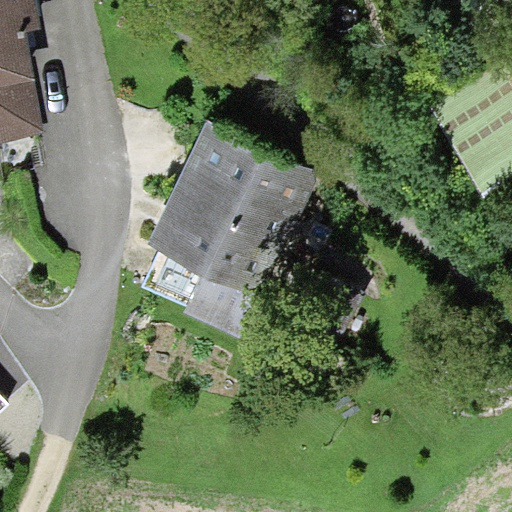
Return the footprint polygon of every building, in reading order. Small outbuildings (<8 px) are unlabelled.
[(0,0),(0,70),(32,65),(35,64),(27,19),(24,2),(23,0),(0,0)] [(38,0),(23,0),(24,2),(27,19),(41,16),(38,0)] [(511,53),(510,50),(432,93),(481,181),(511,164),(511,53)] [(0,133),(43,126),(32,65),(0,70),(0,133)] [(320,162),(208,107),(150,225),(211,254),(262,282),(320,162)] [(236,329),(262,282),(211,254),(185,301),(236,329)] [(325,263),(281,342),(323,366),(367,286),(325,263)] [(0,403),(9,397),(0,386),(0,403)]
